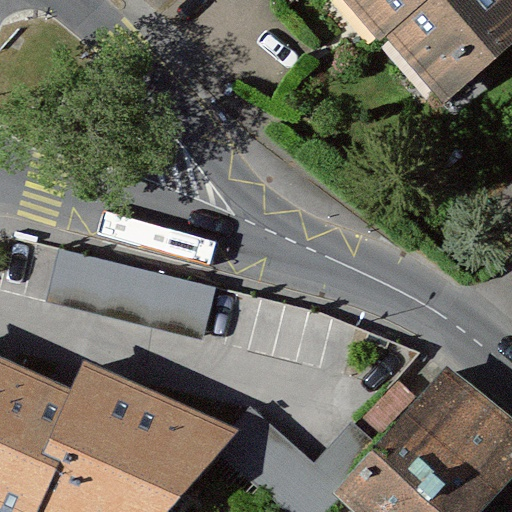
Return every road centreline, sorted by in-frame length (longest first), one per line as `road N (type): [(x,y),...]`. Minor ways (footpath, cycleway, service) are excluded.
road 1 (tertiary): [(326,257),(288,229),(77,0)]
road 2 (tertiary): [(0,174),(326,257)]
road 3 (tertiary): [(326,257),(419,300),(511,367)]
